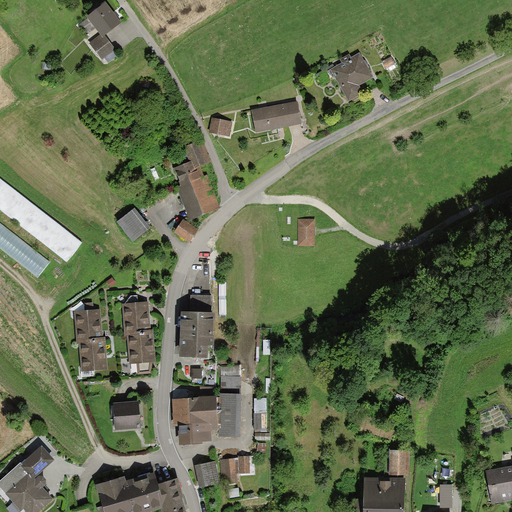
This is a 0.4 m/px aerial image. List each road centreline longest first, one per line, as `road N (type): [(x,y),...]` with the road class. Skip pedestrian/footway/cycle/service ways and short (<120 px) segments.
road 1 (residential): [(511,46),(305,152),(218,219),(188,253),(173,301),(163,419),(195,511)]
road 2 (track): [(511,194),(389,246),(320,204),(258,197)]
road 3 (track): [(102,459),(43,315),(0,267)]
